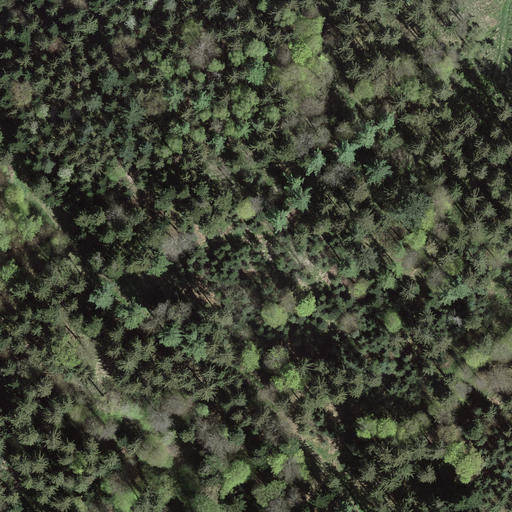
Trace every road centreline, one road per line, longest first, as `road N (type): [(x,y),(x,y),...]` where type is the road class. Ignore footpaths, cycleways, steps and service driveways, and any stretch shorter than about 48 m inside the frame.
road 1 (track): [(370,511),(344,462),(303,414),(101,271)]
road 2 (track): [(101,271),(48,210),(0,126)]
